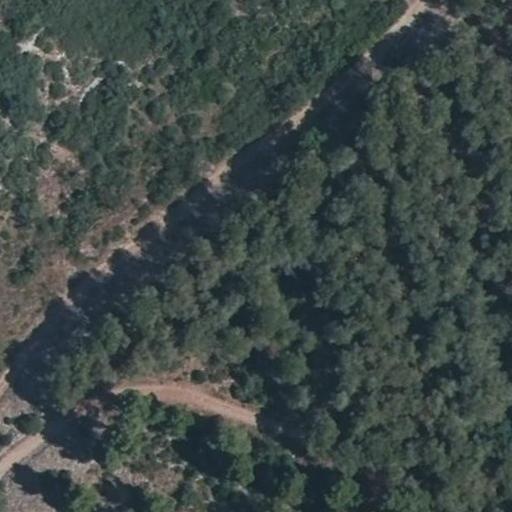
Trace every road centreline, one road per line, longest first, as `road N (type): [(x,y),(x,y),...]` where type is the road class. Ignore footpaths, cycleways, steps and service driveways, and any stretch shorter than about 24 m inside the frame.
road 1 (track): [(420,0),(286,128),(107,261),(0,383)]
road 2 (track): [(0,469),(59,416),(149,382),(308,436),(412,511)]
